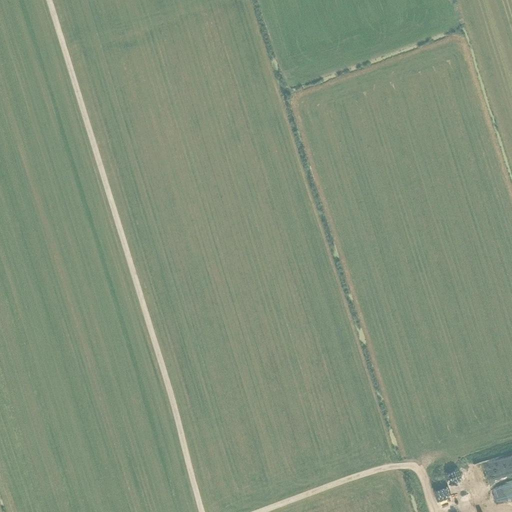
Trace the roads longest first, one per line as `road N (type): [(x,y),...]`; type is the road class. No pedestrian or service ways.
road 1 (track): [(201,511),(47,0)]
road 2 (track): [(434,511),(420,475),(401,466),(261,511)]
